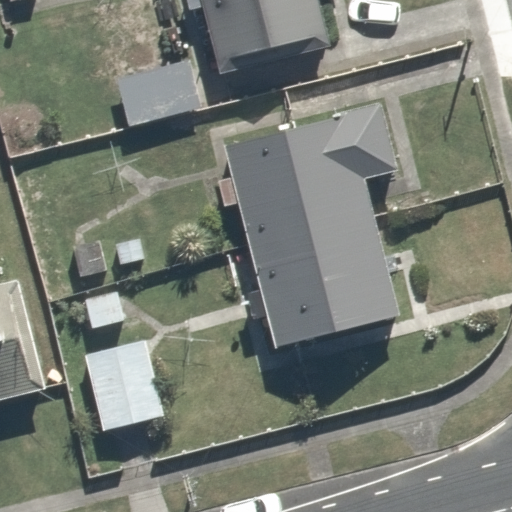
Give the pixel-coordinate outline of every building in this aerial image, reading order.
[(207,0),(223,67),(346,39),(336,0),(207,0)] [(193,55),(115,74),(128,127),(207,107),(193,55)] [(358,112),(229,142),(275,341),(403,312),(358,112)] [(0,281),(0,400),(46,389),(18,277),(0,281)] [(154,335),(87,350),(105,429),(171,415),(154,335)]
